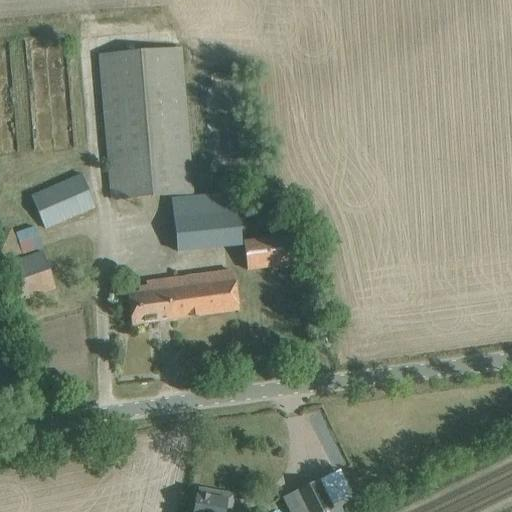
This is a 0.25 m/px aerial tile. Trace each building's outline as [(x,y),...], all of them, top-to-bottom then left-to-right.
[(191,193),(180,49),(99,56),(110,200),(191,193)] [(30,197),(43,229),(94,207),(80,175),(30,197)] [(33,228),(15,234),(22,254),(40,248),(33,228)] [(242,242),(246,271),(294,264),(290,235),(242,242)] [(54,288),(42,252),(8,264),(7,260),(0,262),(0,265),(1,267),(2,266),(15,302),(54,288)] [(138,292),(126,294),(130,326),(237,311),(232,272),(145,283),(146,286),(137,288),(138,292)] [(318,481),(297,492),(306,511),(323,511),(332,508),(318,481)] [(197,496),(196,495),(192,511),(223,511),(225,501),(224,500),(225,494),(198,490),(197,496)]
